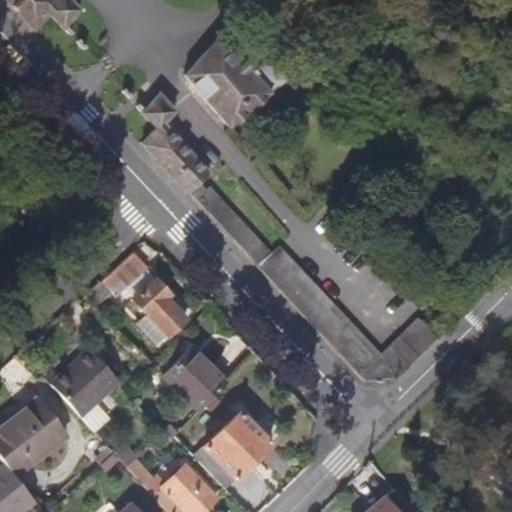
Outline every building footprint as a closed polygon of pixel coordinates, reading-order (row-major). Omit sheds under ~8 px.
[(2,0),(33,32),(48,13),(64,31),(81,11),(69,0),(58,0),(55,4),(51,0),(2,0)] [(511,0),(488,0),(511,25),(511,0)] [(276,89),(294,72),(274,50),(265,58),(250,43),(237,55),(218,34),(182,76),(229,131),(276,89)] [(377,358),(379,355),(278,247),(269,254),(210,188),(206,192),(199,184),(209,174),(164,125),(174,113),(157,96),(142,115),(155,129),(140,146),(187,195),(189,194),(233,241),(365,383),(398,379),(377,358)] [(121,290),(144,270),(130,254),(100,280),(102,282),(85,298),(95,309),(112,294),(114,297),(121,290)] [(121,290),(130,301),(153,280),(144,270),(121,290)] [(168,295),(153,280),(130,301),(144,316),(135,325),(155,347),(164,339),(185,321),(165,298),(168,295)] [(418,359),(437,341),(417,319),(398,338),(418,359)] [(379,355),(377,358),(398,379),(418,359),(398,338),(379,355)] [(198,413),(226,385),(188,348),(161,377),(198,413)] [(50,387),(79,417),(116,384),(88,352),(50,387)] [(0,429),(0,462),(4,467),(13,479),(65,438),(36,401),(0,429)] [(193,459),(225,491),(270,446),(238,414),(193,459)] [(113,454),(125,467),(134,459),(122,445),(113,454)] [(101,465),(113,454),(107,448),(95,459),(101,465)] [(134,459),(125,467),(167,511),(201,511),(214,499),(183,468),(161,489),(134,459)] [(0,511),(21,511),(32,503),(13,479),(4,467),(0,470),(0,511)] [(412,511),(394,490),(368,511),(412,511)]
